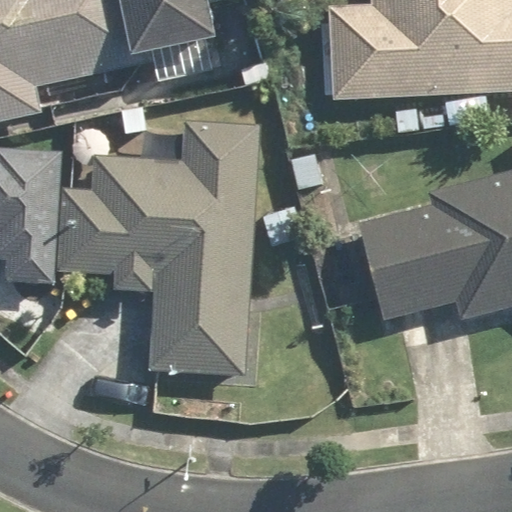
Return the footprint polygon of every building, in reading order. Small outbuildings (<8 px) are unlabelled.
[(0,0),(0,124),(45,114),(39,92),(154,65),(151,51),(213,36),(204,0),(0,0)] [(511,0),(370,0),(371,6),(333,7),(334,96),(511,94),(511,0)] [(61,188),(57,274),(114,276),(113,291),(154,292),(151,370),(248,375),(259,126),(185,123),(183,162),(97,158),(96,190),(61,188)] [(57,274),(61,188),(63,151),(0,147),(0,257),(9,258),(8,279),(57,281),(57,274)] [(511,304),(511,173),(438,195),(440,205),(358,229),(384,321),(457,300),(463,319),(511,304)]
